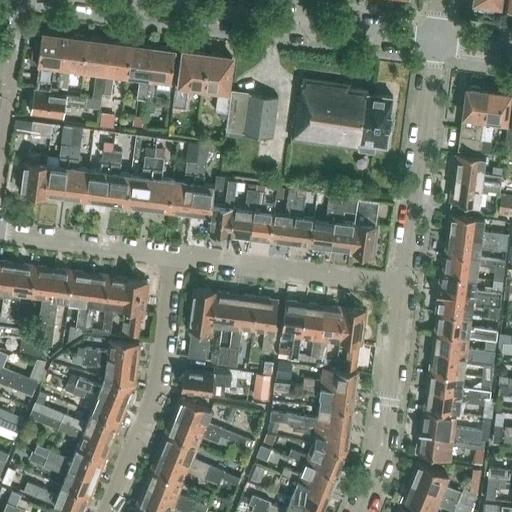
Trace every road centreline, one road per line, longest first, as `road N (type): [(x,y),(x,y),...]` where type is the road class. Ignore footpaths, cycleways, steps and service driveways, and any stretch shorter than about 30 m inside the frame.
road 1 (residential): [(435,41),(120,0)]
road 2 (residential): [(108,511),(157,391),(175,255)]
road 3 (residential): [(435,41),(405,287)]
road 4 (residential): [(405,287),(175,255)]
road 5 (residential): [(405,287),(381,459),(360,511)]
road 6 (residential): [(175,255),(0,233)]
road 7 (residential): [(0,132),(18,0)]
